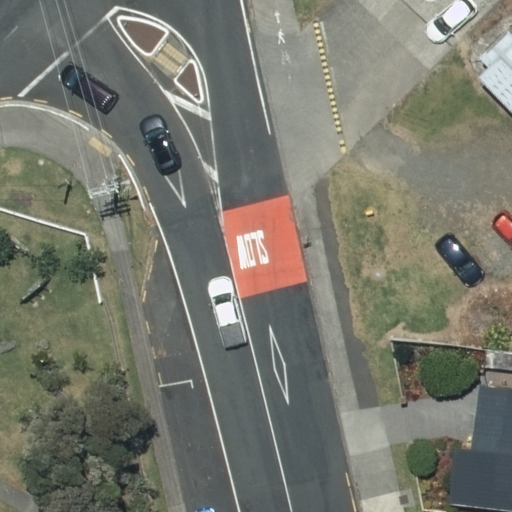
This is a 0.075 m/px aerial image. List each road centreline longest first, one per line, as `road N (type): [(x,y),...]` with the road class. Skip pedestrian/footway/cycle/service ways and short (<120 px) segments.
road 1 (residential): [(238,311),(134,109),(10,0)]
road 2 (residential): [(207,0),(232,129),(238,311)]
road 3 (residential): [(238,311),(284,511)]
